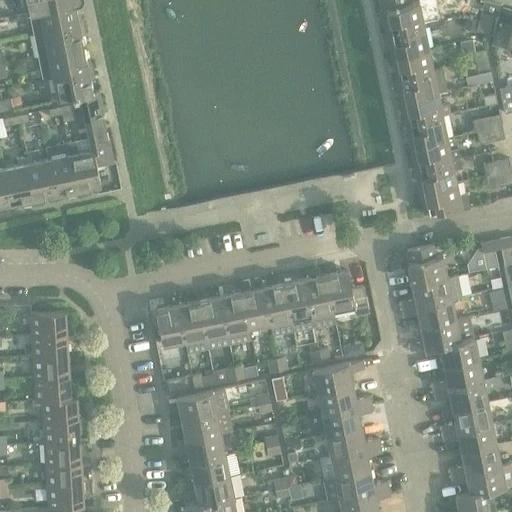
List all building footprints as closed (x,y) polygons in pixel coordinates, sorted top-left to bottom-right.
[(30,0),(33,11),(74,2),(80,1),(80,0),(30,0)] [(380,0),(387,33),(424,25),(419,2),(411,3),(410,0),(380,0)] [(482,12),(479,21),(491,24),(494,15),(499,16),(501,5),(485,0),(482,12)] [(31,15),(35,34),(85,24),(84,17),(81,18),(77,15),(74,2),(33,11),(34,15),(31,15)] [(511,9),(502,7),(499,20),(511,23),(511,18),(511,9)] [(467,19),(465,28),(476,31),(477,31),(479,22),(467,19)] [(477,31),(483,33),(488,34),(491,24),(479,21),(479,22),(477,31)] [(35,34),(39,57),(84,47),(81,34),(84,30),(86,29),(85,24),(35,34)] [(387,33),(392,55),(429,47),(424,25),(387,33)] [(44,79),(53,78),(53,77),(94,68),(93,62),(91,63),(86,60),(84,47),(39,57),(44,79)] [(429,47),(392,55),(396,77),(433,70),(429,47)] [(474,51),(476,61),(488,59),(486,49),(474,51)] [(490,68),(488,59),(476,61),(478,70),(490,68)] [(50,93),(52,102),(80,96),(87,130),(106,126),(99,89),(93,91),(90,79),(93,75),(95,74),(94,68),(53,77),(53,78),(56,92),(50,93)] [(433,70),(396,77),(401,100),(438,92),(439,92),(447,90),(442,68),(433,70)] [(490,70),(477,73),(478,74),(479,82),(492,79),(490,72),(490,70)] [(505,113),(511,111),(511,84),(499,88),(505,113)] [(438,92),(401,100),(406,123),(442,115),(451,113),(449,104),(440,105),(438,92)] [(485,106),(498,103),(496,93),(483,96),(485,106)] [(0,112),(13,109),(10,97),(0,99),(0,112)] [(60,106),(62,114),(74,112),(73,103),(60,106)] [(50,117),(62,114),(60,106),(48,109),(50,117)] [(16,115),(18,123),(30,121),(28,113),(16,115)] [(475,119),(477,131),(503,126),(500,113),(475,119)] [(5,126),(18,123),(16,115),(4,118),(5,126)] [(406,123),(410,145),(447,137),(442,115),(406,123)] [(69,148),(78,189),(90,186),(94,189),(95,191),(102,190),(97,165),(114,162),(106,126),(87,130),(91,149),(77,152),(76,146),(69,148)] [(480,143),(505,138),(503,126),(477,131),(480,143)] [(410,145),(415,167),(452,160),(460,158),(458,148),(450,149),(447,137),(410,145)] [(48,159),(56,199),(62,198),(62,196),(64,191),(78,189),(69,148),(68,148),(67,142),(46,147),(48,159)] [(24,157),(33,198),(46,195),(50,198),(50,200),(56,199),(48,159),(46,147),(45,147),(47,159),(33,161),(32,155),(24,157)] [(4,168),(12,208),(18,207),(17,205),(20,201),(33,198),(24,157),(17,158),(18,165),(4,168)] [(415,167),(419,190),(456,182),(465,180),(460,158),(452,160),(415,167)] [(484,163),(487,176),(511,171),(509,158),(484,163)] [(6,210),(12,208),(4,168),(0,168),(0,204),(1,205),(5,207),(6,210)] [(489,188),(511,183),(511,170),(511,171),(487,176),(489,188)] [(460,205),(461,209),(470,208),(467,192),(459,194),(456,182),(419,190),(424,213),(460,205)] [(511,236),(499,239),(504,264),(509,287),(511,285),(511,236)] [(481,243),(486,268),(498,266),(493,240),(481,243)] [(405,249),(412,284),(448,277),(444,254),(437,256),(434,243),(405,249)] [(333,311),(334,311),(354,307),(356,315),(369,312),(364,285),(352,288),(348,270),(326,275),(333,311)] [(305,279),(315,327),(336,322),(334,311),(333,311),(326,275),(305,279)] [(401,300),(403,308),(453,298),(448,277),(412,284),(415,297),(401,300)] [(291,319),(294,331),(315,327),(305,279),(284,283),(291,319)] [(270,323),(270,324),(272,336),(294,331),(291,319),(284,283),(262,288),(270,323)] [(242,292),(249,328),(270,324),(270,323),(262,288),(242,292)] [(503,288),(493,290),(496,304),(500,303),(506,302),(503,288)] [(220,296),(230,344),(251,340),(249,328),(242,292),(220,296)] [(199,301),(209,348),(230,344),(220,296),(199,301)] [(418,312),(421,326),(457,319),(453,298),(403,308),(404,315),(418,312)] [(178,305),(185,341),(188,353),(209,348),(199,301),(178,305)] [(163,346),(185,341),(178,305),(155,309),(163,346)] [(30,312),(32,335),(67,332),(65,310),(30,312)] [(425,348),(475,337),(476,337),(470,316),(457,319),(421,326),(424,340),(410,343),(411,351),(425,348)] [(32,335),(33,356),(68,354),(67,332),(32,335)] [(441,353),(444,366),(480,359),(476,337),(475,337),(425,348),(427,356),(441,353)] [(349,344),(342,345),(344,357),(351,355),(349,344)] [(319,349),(322,361),(330,360),(328,347),(319,349)] [(311,351),(313,363),(322,361),(319,349),(311,351)] [(33,356),(35,378),(69,375),(68,354),(33,356)] [(277,357),(279,370),(288,368),(285,356),(277,357)] [(271,372),(279,370),(277,357),(268,359),(271,372)] [(432,382),(434,390),(484,380),(484,379),(480,359),(444,366),(447,379),(432,382)] [(312,370),(317,392),(318,392),(353,385),(350,371),(364,369),(362,360),(348,363),(348,362),(312,370)] [(237,376),(237,379),(258,374),(255,361),(246,363),(247,366),(244,367),(244,364),(234,366),(237,376)] [(234,366),(226,367),(229,381),(237,379),(237,376),(234,366)] [(201,373),(192,375),(195,388),(204,386),(215,383),(213,372),(202,375),(201,373)] [(36,400),(42,399),(71,396),(69,375),(35,378),(36,400)] [(167,380),(169,393),(195,388),(192,375),(167,380)] [(280,376),(272,378),(274,386),(275,385),(277,385),(282,384),(280,376)] [(450,395),(453,409),(489,401),(484,379),(484,380),(434,390),(435,398),(450,395)] [(317,392),(321,413),(371,403),(370,395),(356,398),(353,385),(318,392),(317,392)] [(177,397),(182,419),(217,412),(229,410),(231,410),(226,387),(177,397)] [(256,395),(258,404),(271,401),(269,391),(255,394),(256,395)] [(42,399),(43,420),(78,418),(77,396),(71,396),(42,399)] [(259,413),(273,410),(271,401),(258,404),(251,405),(252,413),(259,412),(259,413)] [(441,425),(443,433),(493,422),(489,401),(453,409),(455,422),(441,425)] [(321,413),(325,434),(326,434),(361,427),(359,413),(373,410),(371,403),(321,413)] [(217,412),(182,419),(186,441),(222,433),(233,431),(229,410),(217,412)] [(287,410),(279,412),(281,420),(289,419),(287,410)] [(43,420),(45,442),(80,440),(78,418),(43,420)] [(459,438),(461,451),(498,443),(493,422),(443,433),(444,441),(459,438)] [(325,434),(329,455),(331,455),(380,445),(378,438),(364,441),(361,427),(326,434),(325,434)] [(186,441),(190,462),(226,454),(222,433),(186,441)] [(265,438),(267,446),(279,443),(278,435),(265,438)] [(45,442),(46,465),(81,463),(80,440),(45,442)] [(269,454),(281,452),(279,443),(267,446),(269,454)] [(451,468),(452,475),(501,465),(502,465),(498,443),(461,451),(464,465),(451,468)] [(326,456),(320,457),(324,479),(325,479),(334,477),(370,469),(367,455),(382,453),(380,445),(331,455),(330,455),(329,455),(326,456)] [(296,452),(287,454),(289,462),(298,460),(296,452)] [(190,462),(195,483),(230,475),(226,454),(190,462)] [(46,465),(47,485),(82,483),(81,463),(46,465)] [(467,480),(470,491),(470,493),(492,489),(492,490),(507,487),(502,465),(501,465),(452,475),(454,483),(467,480)] [(324,479),(323,479),(327,501),(338,498),(340,498),(389,488),(387,481),(373,484),(370,469),(334,477),(325,479),(324,479)] [(185,506),(185,507),(235,497),(230,475),(195,483),(199,503),(185,506)] [(296,475),(286,476),(287,479),(288,486),(297,484),(296,475)] [(275,488),(275,489),(276,489),(288,486),(287,479),(286,476),(273,479),(273,480),(267,481),(269,490),(275,488)] [(84,505),(82,483),(47,485),(49,507),(84,505)] [(297,484),(288,486),(290,495),(291,499),(303,496),(301,483),(297,484)] [(290,495),(288,486),(276,489),(275,489),(277,497),(290,495)] [(0,496),(8,496),(8,487),(0,488),(0,496)] [(340,498),(338,498),(341,511),(378,511),(376,498),(390,495),(389,488),(340,498)] [(470,492),(456,495),(459,511),(497,511),(492,490),(492,489),(470,493),(470,492)] [(185,507),(186,511),(236,511),(234,498),(235,498),(235,497),(185,507)]
